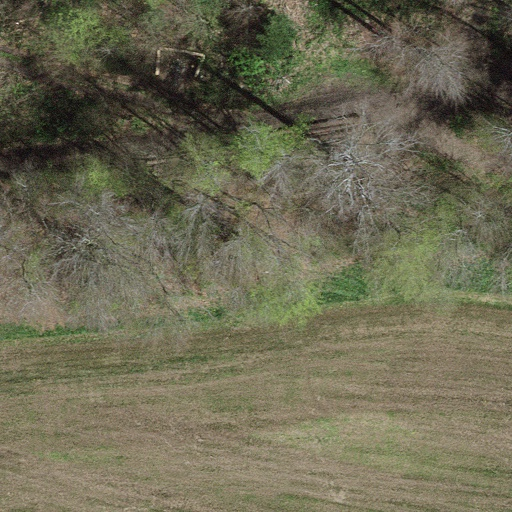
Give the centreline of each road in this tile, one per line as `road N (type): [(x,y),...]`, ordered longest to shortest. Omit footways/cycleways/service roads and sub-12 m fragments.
road 1 (track): [(511,161),(449,144),(212,126),(0,63)]
road 2 (track): [(511,81),(471,93),(0,153)]
